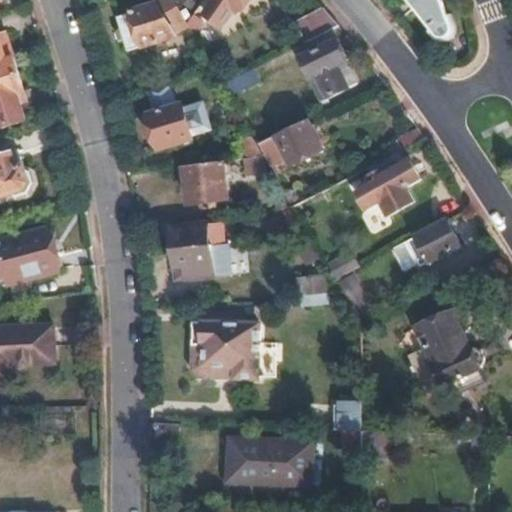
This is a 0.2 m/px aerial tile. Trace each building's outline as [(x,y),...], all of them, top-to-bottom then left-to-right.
[(188,20),(176,0),(158,0),(157,1),(156,4),(118,17),(128,50),(174,35),(177,30),(190,23),(188,20)] [(238,6),(241,0),(213,0),(203,15),(219,27),(235,4),(238,6)] [(453,25),(442,0),(410,0),(440,34),(443,36),(446,36),(449,35),(452,33),(453,29),(453,25)] [(307,41),(340,25),(332,15),(325,8),(298,22),(307,41)] [(195,31),(203,20),(194,13),(188,20),(190,23),(195,31)] [(0,36),(0,127),(24,120),(19,104),(27,101),(15,61),(6,63),(5,57),(13,52),(8,36),(0,36)] [(302,59),(321,100),(347,88),(336,65),(346,60),(338,42),(302,59)] [(357,83),(346,60),(336,65),(347,88),(357,83)] [(262,78),(256,66),(224,81),(229,91),(231,94),(262,78)] [(171,91),(155,96),(160,111),(176,105),(171,91)] [(193,139),(182,105),(150,115),(161,150),(193,139)] [(320,149),(306,119),(259,141),(266,155),(282,146),(290,163),(320,149)] [(389,158),(426,140),(417,126),(416,126),(384,143),(389,158)] [(259,141),(254,134),(229,138),(231,160),(266,155),(259,141)] [(30,168),(23,148),(17,150),(24,170),(30,168)] [(0,202),(36,190),(30,168),(24,170),(17,150),(0,155),(0,202)] [(419,181),(409,160),(361,186),(363,190),(357,193),(366,209),(381,201),(389,215),(414,201),(407,187),(419,181)] [(223,161),(186,167),(192,202),(229,196),(223,161)] [(448,219),(408,241),(420,264),(423,268),(462,246),(448,219)] [(210,246),(208,224),(187,225),(187,226),(187,233),(177,234),(172,234),(173,250),(210,246)] [(59,274),(48,228),(0,240),(0,281),(9,282),(10,287),(59,274)] [(420,264),(408,241),(396,248),(407,270),(420,264)] [(215,276),(213,246),(173,250),(174,267),(176,267),(181,267),(182,279),(215,276)] [(335,280),(366,264),(357,246),(324,264),(335,280)] [(327,291),(325,274),(299,276),(300,294),(327,291)] [(481,367),(484,362),(484,356),(479,349),(475,346),(471,347),(467,349),(450,311),(416,326),(425,348),(411,355),(427,392),(441,384),(476,370),(481,367)] [(257,379),(258,324),(193,322),(193,343),(204,344),(204,364),(234,365),(233,378),(257,379)] [(55,364),(53,326),(0,327),(0,371),(16,372),(16,364),(55,364)] [(233,378),(234,365),(204,364),(204,344),(193,343),(192,375),(233,378)] [(446,395),(481,379),(476,370),(441,384),(446,395)] [(363,430),(363,406),(335,405),(334,429),(349,430),(363,430)] [(181,443),(181,424),(153,422),(152,442),(181,443)] [(399,444),(399,432),(363,430),(363,445),(364,459),(380,459),(381,443),(399,444)] [(491,448),(491,436),(473,435),(474,448),(491,448)] [(312,441),(240,438),(238,480),(310,483),(312,441)]
